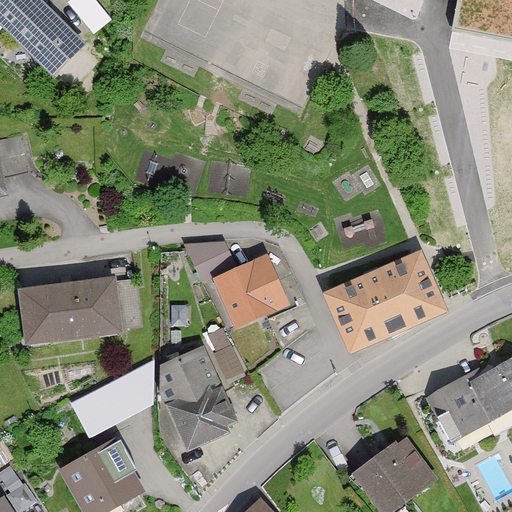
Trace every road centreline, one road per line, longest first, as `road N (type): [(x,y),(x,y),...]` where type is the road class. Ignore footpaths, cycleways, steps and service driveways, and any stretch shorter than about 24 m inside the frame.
road 1 (residential): [(0,260),(153,235),(266,231),(294,250),(354,388)]
road 2 (residential): [(318,0),(406,28),(511,240)]
road 3 (unclassified): [(218,511),(292,435),(354,388)]
road 4 (unclassified): [(354,388),(511,300)]
